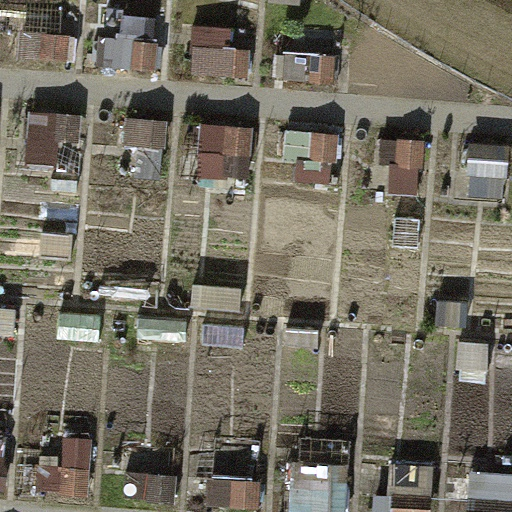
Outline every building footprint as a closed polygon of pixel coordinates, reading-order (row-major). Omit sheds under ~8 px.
[(70,36),(21,33),(20,53),(69,55),(70,36)] [(160,42),(109,38),(107,63),(159,67),(160,42)] [(251,49),(198,45),(196,72),(249,76),(251,49)] [(334,56),(289,53),(287,75),(333,77),(334,56)] [(85,116),(33,113),(29,162),(56,164),(59,137),(83,139),(85,116)] [(168,122),(128,119),(127,143),(166,146),(168,122)] [(251,127),(207,124),(203,171),(247,174),(251,127)] [(337,136),(287,132),(285,163),(335,167),(337,136)] [(426,141),(382,138),(381,164),(392,165),(391,192),(418,193),(419,167),(424,168),(426,141)] [(506,146),(475,144),(471,190),(502,193),(506,146)] [(249,332),(214,330),(212,358),(247,360),(249,332)] [(329,335),(294,333),(291,372),(327,375),(329,335)] [(494,344),(464,342),(462,375),(492,378),(494,344)] [(91,442),(67,440),(64,491),(87,493),(91,442)] [(175,476),(130,473),(128,495),(173,498),(175,476)] [(511,511),(511,475),(472,473),(469,511),(511,511)] [(263,481),(211,477),(210,503),(261,507),(263,481)] [(328,511),(330,480),(295,478),(293,510),(325,511),(328,511)] [(432,511),(434,498),(393,495),(392,511),(432,511)]
